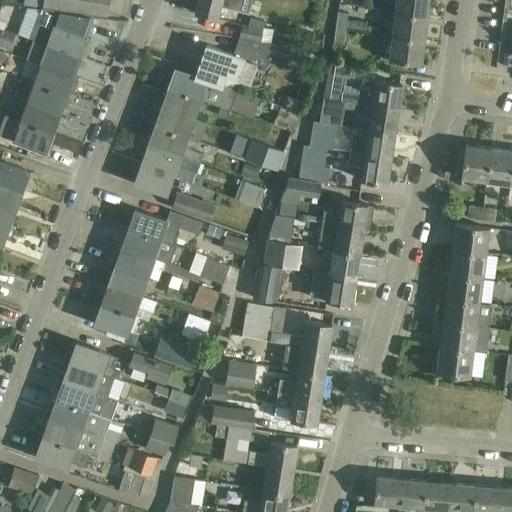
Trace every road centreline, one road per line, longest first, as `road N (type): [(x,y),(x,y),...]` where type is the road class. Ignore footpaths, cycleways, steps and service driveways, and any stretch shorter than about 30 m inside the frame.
road 1 (residential): [(0,415),(150,0)]
road 2 (residential): [(352,437),(445,111)]
road 3 (residential): [(511,454),(352,437)]
